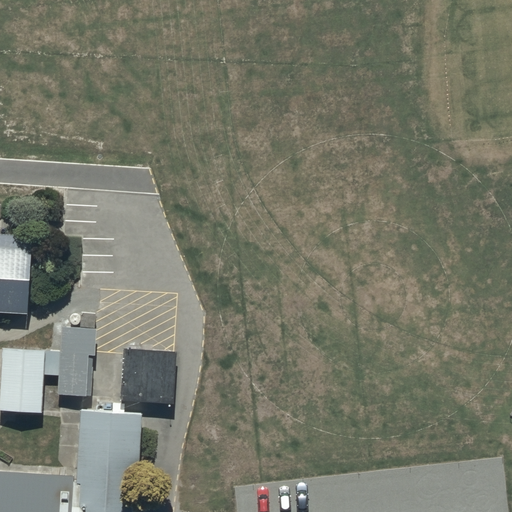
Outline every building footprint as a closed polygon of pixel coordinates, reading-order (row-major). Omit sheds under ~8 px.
[(0,231),(0,307),(30,309),(34,233),(0,231)] [(62,326),(59,393),(93,395),(96,327),(62,326)] [(122,346),(119,397),(171,400),(174,348),(122,346)] [(1,347),(0,361),(0,409),(40,411),(44,349),(1,347)] [(0,511),(137,511),(142,416),(82,412),(78,481),(0,474),(0,511)]
